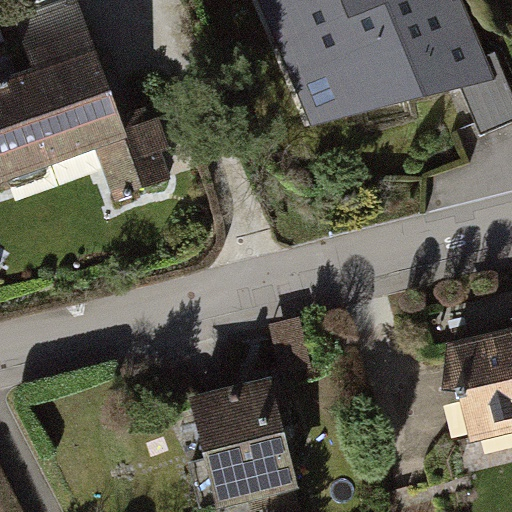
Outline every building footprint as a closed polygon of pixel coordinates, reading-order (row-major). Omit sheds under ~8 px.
[(127,119),(83,0),(19,23),(41,82),(0,96),(0,169),(13,205),(103,173),(115,205),(176,183),(149,111),(127,119)] [(459,0),(455,1),(454,0),(260,0),(313,125),(463,90),(497,82),(487,57),(464,0),(459,0)] [(497,82),(463,90),(484,136),(511,125),(511,84),(501,52),(487,57),(497,82)] [(511,338),(439,357),(470,474),(511,462),(511,338)] [(311,511),(290,415),(196,436),(213,511),(311,511)]
